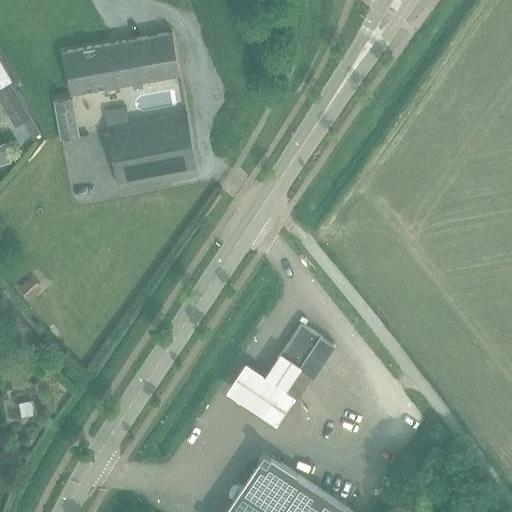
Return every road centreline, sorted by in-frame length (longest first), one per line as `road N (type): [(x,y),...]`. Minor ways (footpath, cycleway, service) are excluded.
road 1 (tertiary): [(68,511),(353,70)]
road 2 (track): [(272,196),(511,497)]
